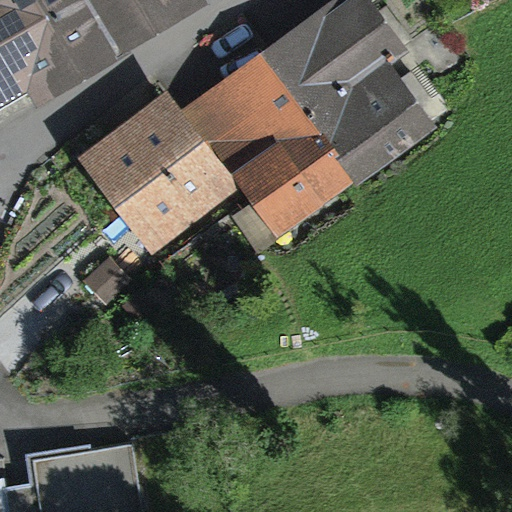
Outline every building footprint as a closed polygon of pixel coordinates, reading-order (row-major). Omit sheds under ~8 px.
[(0,0),(0,109),(28,92),(5,53),(17,47),(39,85),(87,57),(58,8),(72,0),(0,0)] [(72,0),(58,8),(87,57),(182,0),(72,0)] [(352,180),(356,185),(437,127),(389,60),(408,47),(373,0),(328,0),(259,50),(352,180)] [(278,232),(352,180),(259,50),(182,105),(242,189),(250,200),(231,213),(260,253),(282,237),(278,232)] [(151,254),(242,189),(182,105),(168,86),(77,151),(151,254)] [(104,304),(131,281),(109,256),(82,280),(104,304)] [(141,511),(144,509),(132,435),(25,451),(30,481),(2,486),(5,511),(141,511)]
